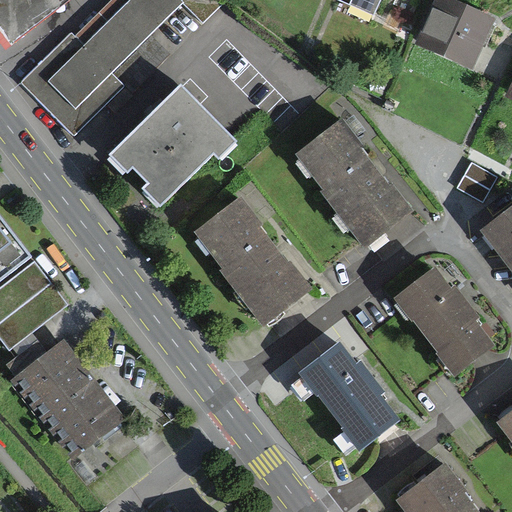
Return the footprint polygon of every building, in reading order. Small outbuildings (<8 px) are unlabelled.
[(61,0),(0,0),(0,27),(12,41),(61,0)] [(127,0),(83,44),(73,33),(23,82),(76,135),(126,87),(111,72),(182,1),(181,0),(127,0)] [(343,0),(375,14),(380,0),(343,0)] [(497,13),(466,0),(434,0),(418,36),(475,62),(497,13)] [(236,140),(181,85),(111,154),(127,170),(133,164),(151,182),(145,188),(161,204),(214,151),(220,156),(236,140)] [(346,120),(298,158),(367,245),(415,208),(396,184),(393,186),(365,151),(368,148),(346,120)] [(245,197),(197,235),(265,322),(313,284),(295,261),(292,263),(264,228),(267,225),(245,197)] [(511,206),(487,225),(511,258),(511,206)] [(0,282),(34,257),(0,212),(0,282)] [(34,257),(0,282),(0,332),(11,347),(69,303),(34,257)] [(452,283),(436,263),(398,292),(459,370),(497,340),(476,314),(480,311),(456,280),(452,283)] [(125,419),(63,339),(15,377),(77,456),(125,419)] [(356,367),(340,347),(302,376),(363,454),(401,424),(380,398),(384,395),(360,364),(356,367)] [(448,456),(400,494),(414,511),(487,511),(467,486),(470,484),(448,456)]
